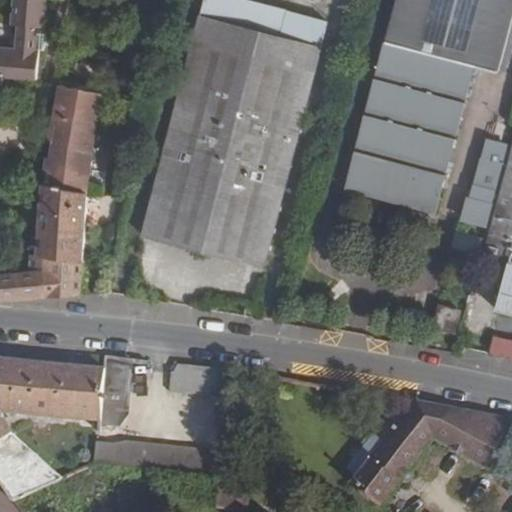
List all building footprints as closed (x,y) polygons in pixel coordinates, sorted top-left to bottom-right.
[(47,0),(13,0),(12,25),(18,26),(16,48),(0,47),(0,77),(18,79),(23,85),(31,80),(37,81),(40,51),(37,51),(38,27),(44,27),(47,0)] [(244,0),(205,0),(144,236),(265,267),(328,22),(244,0)] [(511,15),(511,0),(398,0),(348,189),(435,212),(474,65),(498,71),(511,15)] [(93,153),(102,93),(59,85),(54,115),(58,121),(44,130),(54,142),(52,157),(48,157),(46,171),(51,172),(50,186),(43,184),(38,255),(31,255),(31,271),(0,274),(0,301),(47,297),(81,296),(82,262),(88,193),(93,153)] [(488,142),(466,221),(486,226),(508,147),(488,142)] [(511,149),(486,252),(510,259),(497,310),(511,313),(511,149)] [(397,241),(429,249),(433,235),(401,227),(397,241)] [(241,305),(226,303),(225,312),(240,314),(241,305)] [(461,311),(440,306),(434,327),(455,333),(461,311)] [(419,341),(425,313),(411,309),(404,337),(419,341)] [(511,341),(495,338),(492,353),(511,356),(511,341)] [(130,416),(134,360),(105,357),(104,371),(101,423),(100,426),(118,427),(130,416)] [(104,371),(0,359),(0,483),(12,502),(63,479),(11,434),(3,414),(101,423),(104,371)] [(170,394),(227,398),(231,370),(179,365),(172,373),(170,394)] [(491,471),(509,419),(416,402),(383,443),(363,470),(351,485),(381,508),(434,438),(491,471)] [(374,435),(352,462),(363,470),(383,443),(374,435)] [(220,478),(222,452),(128,442),(128,445),(99,442),(97,442),(95,464),(97,464),(220,478)] [(248,511),(251,483),(220,479),(217,508),(248,511)]
